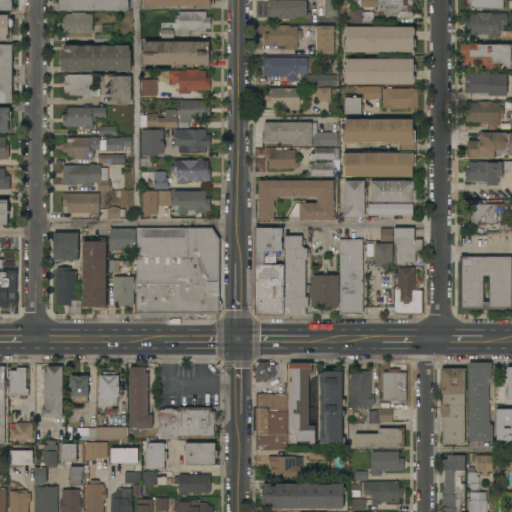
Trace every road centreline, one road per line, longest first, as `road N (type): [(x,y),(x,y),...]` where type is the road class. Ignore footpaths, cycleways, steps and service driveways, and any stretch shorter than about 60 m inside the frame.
road 1 (residential): [(38,341),(38,0)]
road 2 (residential): [(440,340),(441,0)]
road 3 (tertiary): [(241,339),(240,0)]
road 4 (tertiary): [(240,511),(241,339)]
road 5 (residential): [(425,511),(425,340)]
road 6 (secondary): [(38,341),(169,340)]
